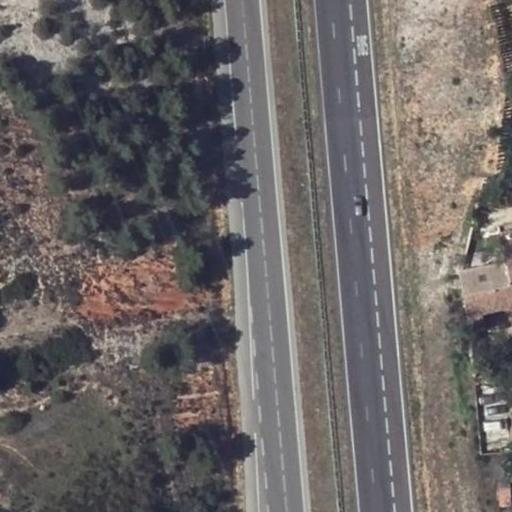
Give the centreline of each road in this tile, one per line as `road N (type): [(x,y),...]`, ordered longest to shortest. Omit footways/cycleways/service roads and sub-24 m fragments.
road 1 (motorway): [(241,0),(287,511)]
road 2 (motorway): [(381,511),(335,0)]
road 3 (motorway): [(235,0),(266,511)]
